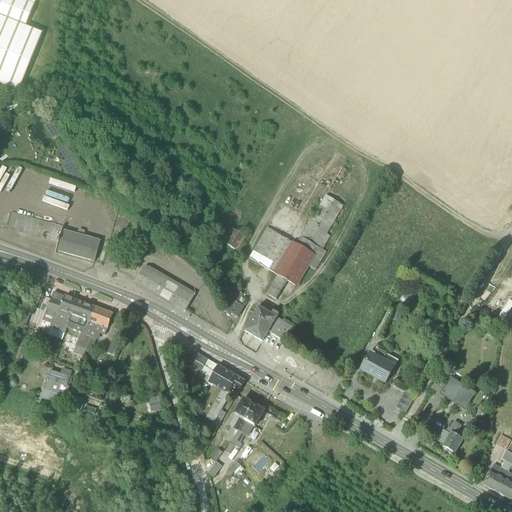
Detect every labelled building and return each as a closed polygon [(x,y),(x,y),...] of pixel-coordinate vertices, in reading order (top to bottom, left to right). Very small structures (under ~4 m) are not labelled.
[(33,9),(10,0),(0,0),(0,16),(26,27),(33,9)] [(10,0),(33,9),(36,0),(10,0)] [(43,34),(26,27),(0,16),(0,83),(20,91),(43,34)] [(53,139),(61,135),(53,120),(45,125),(53,139)] [(326,196),(296,246),(313,256),(307,266),(315,271),(326,253),(322,250),(334,230),(330,228),(343,207),(326,196)] [(56,251),(62,231),(64,223),(14,209),(6,239),(56,251)] [(249,260),(278,276),(296,246),(267,229),(249,260)] [(62,231),(56,251),(94,262),(100,242),(85,237),(84,231),(79,230),(76,235),(62,231)] [(224,244),(236,252),(245,238),(233,230),(224,244)] [(313,256),(296,246),(278,276),(287,282),(295,287),(307,266),(313,256)] [(144,269),(136,282),(185,310),(192,298),(144,269)] [(267,295),(276,301),(287,282),(278,276),(267,295)] [(233,290),(228,298),(231,300),(237,304),(242,295),(233,290)] [(410,291),(405,296),(410,302),(415,297),(410,291)] [(47,310),(46,312),(47,313),(47,315),(49,316),(55,318),(53,325),(51,325),(50,328),(65,334),(66,330),(69,323),(70,319),(71,317),(71,316),(72,314),(70,313),(74,300),(64,296),(54,292),(51,300),(47,310)] [(410,302),(405,296),(400,300),(406,307),(411,303),(410,302)] [(221,309),(225,311),(231,300),(228,298),(221,309)] [(69,323),(66,330),(81,335),(76,346),(87,350),(91,338),(85,336),(90,323),(93,316),(90,315),(93,307),(74,300),(70,313),(72,314),(71,316),(71,317),(70,319),(69,323)] [(231,315),(231,314),(237,304),(231,300),(225,311),(225,312),(231,315)] [(243,308),(237,304),(231,314),(238,318),(243,308)] [(261,304),(259,309),(276,319),(279,315),(261,304)] [(402,306),(391,306),(391,322),(402,322),(402,306)] [(90,323),(85,336),(91,338),(96,340),(98,334),(100,335),(103,328),(107,330),(108,329),(113,315),(93,307),(90,315),(93,316),(90,323)] [(268,333),(276,319),(259,309),(245,332),(262,343),(268,333)] [(29,317),(25,316),(24,316),(21,325),(21,326),(26,327),(29,317)] [(282,322),(276,319),(268,333),(286,344),(296,328),(283,320),(282,322)] [(500,327),(492,322),(484,335),(493,340),(500,327)] [(91,338),(87,350),(86,352),(91,354),(96,340),(91,338)] [(108,354),(114,356),(118,344),(112,342),(108,354)] [(361,371),(386,385),(396,369),(395,368),(383,361),(385,356),(375,350),(372,356),(370,355),(365,363),(365,364),(361,371)] [(188,367),(200,373),(204,367),(207,361),(196,354),(188,367)] [(385,356),(383,361),(395,368),(397,363),(385,356)] [(204,367),(214,372),(217,366),(207,361),(204,367)] [(207,383),(214,387),(228,395),(231,389),(238,378),(217,366),(214,372),(210,379),(207,383)] [(204,367),(200,373),(210,379),(214,372),(204,367)] [(70,378),(72,372),(63,369),(61,375),(70,378)] [(61,375),(50,371),(47,381),(67,387),(70,378),(61,375)] [(106,382),(110,374),(104,372),(101,380),(106,382)] [(238,378),(231,389),(238,394),(245,382),(238,378)] [(475,395),(449,380),(446,387),(442,393),(468,408),(475,395)] [(70,387),(67,387),(47,381),(44,390),(66,397),(67,395),(70,387)] [(440,396),(442,393),(446,387),(436,381),(431,391),(440,396)] [(229,396),(228,395),(214,387),(199,413),(213,421),(220,411),(229,396)] [(44,390),(42,398),(81,410),(84,402),(66,397),(44,390)] [(395,409),(406,415),(414,399),(404,393),(395,409)] [(442,393),(440,396),(466,411),(468,408),(442,393)] [(233,430),(238,432),(253,406),(243,400),(234,416),(239,419),(233,430)] [(162,410),(160,402),(151,404),(153,412),(162,410)] [(238,432),(242,435),(249,425),(253,427),(254,428),(264,412),(253,406),(238,432)] [(210,426),(216,430),(219,425),(225,414),(220,411),(213,421),(210,426)] [(247,438),(253,427),(249,425),(242,435),(247,438)] [(447,431),(446,433),(450,436),(444,446),(443,448),(448,450),(447,452),(452,455),(453,454),(455,454),(463,440),(462,440),(465,434),(458,431),(457,434),(450,430),(449,432),(447,431)] [(437,441),(444,446),(450,436),(446,433),(442,431),(437,441)] [(495,446),(505,451),(511,441),(501,436),(495,446)] [(231,454),(234,445),(229,443),(226,453),(231,454)] [(215,464),(215,463),(222,453),(218,450),(210,461),(215,464)] [(511,465),(511,464),(511,455),(507,453),(506,452),(502,459),(505,461),(511,465)] [(500,470),(507,474),(511,465),(505,461),(500,470)] [(208,473),(214,477),(221,468),(215,463),(215,464),(208,473)] [(240,463),(228,470),(232,477),(244,471),(240,463)] [(482,486),(497,494),(504,480),(507,474),(500,470),(493,466),(482,486)] [(511,476),(507,474),(504,480),(497,494),(511,501),(511,476)]
